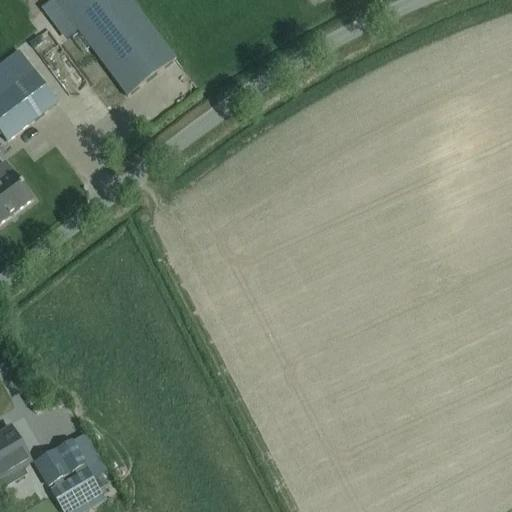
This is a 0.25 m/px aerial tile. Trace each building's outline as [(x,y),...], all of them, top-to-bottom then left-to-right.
[(175,61),(162,45),(127,0),(53,0),(52,1),(127,98),(175,61)] [(57,105),(18,52),(0,65),(0,136),(6,144),(57,105)] [(0,225),(32,201),(12,174),(11,174),(4,165),(0,167),(0,225)] [(0,489),(24,475),(21,469),(30,463),(11,430),(0,435),(0,489)] [(72,441),(32,464),(47,490),(87,467),(72,441)] [(86,472),(51,493),(61,511),(73,511),(101,496),(86,472)]
